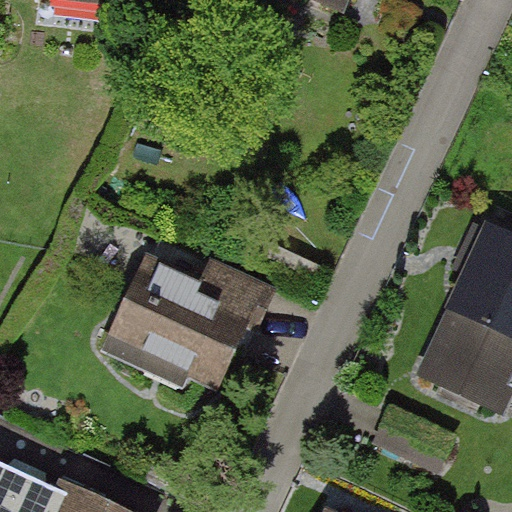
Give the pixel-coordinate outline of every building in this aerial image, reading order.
[(311,0),(338,10),(342,0),(311,0)] [(511,246),(479,232),(412,379),(506,422),(511,408),(511,246)] [(200,289),(145,263),(104,349),(148,370),(155,357),(217,387),(247,325),(256,329),(272,295),(211,266),(200,289)] [(384,411),(368,447),(438,480),(455,443),(384,411)] [(61,496),(0,467),(0,511),(115,511),(65,488),(61,496)]
